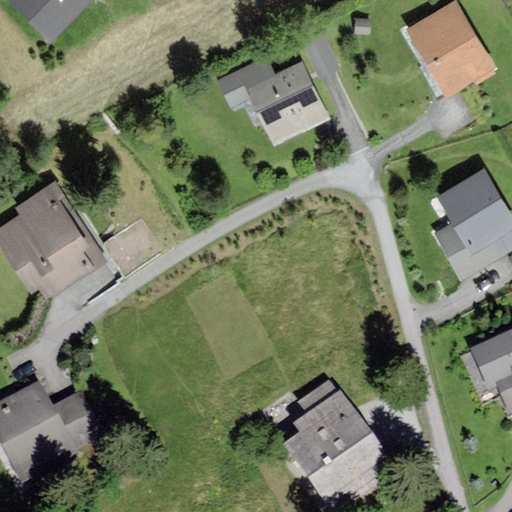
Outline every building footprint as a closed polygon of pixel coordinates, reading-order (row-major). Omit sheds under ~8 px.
[(86,0),(17,0),(52,34),(86,0)] [(454,3),(410,30),(448,93),(492,67),(454,3)] [(317,73),(339,64),(324,30),(302,39),(317,73)] [(266,60),(221,80),(234,107),(254,97),(275,142),(327,118),(302,63),(274,76),(266,60)] [(511,228),(511,218),(485,171),(440,196),(456,223),(438,234),(462,276),(511,248),(511,229),(511,228)] [(101,263),(53,186),(16,209),(22,218),(0,231),(0,241),(31,291),(42,284),(49,296),(101,263)] [(511,338),(473,354),(489,394),(499,389),(510,417),(511,416),(511,338)] [(44,388),(0,409),(0,441),(24,491),(81,464),(44,388)] [(347,511),(395,478),(332,389),(303,410),(312,423),(298,433),(305,443),(289,454),(330,511),(347,511)]
